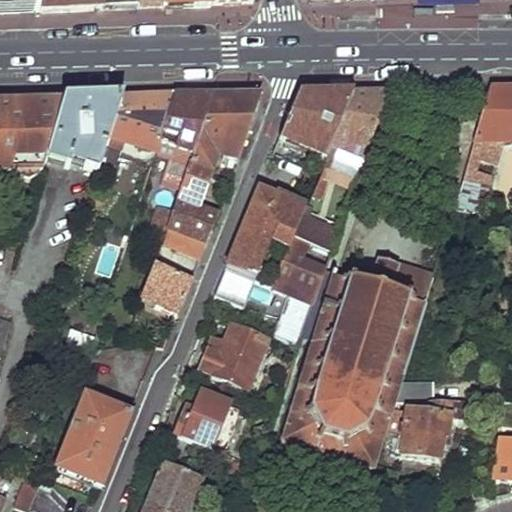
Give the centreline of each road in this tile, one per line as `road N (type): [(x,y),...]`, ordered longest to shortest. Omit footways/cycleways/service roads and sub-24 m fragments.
road 1 (residential): [(284,46),(283,88),(268,129),(108,511)]
road 2 (primary): [(0,53),(284,46)]
road 3 (primary): [(284,46),(511,44)]
